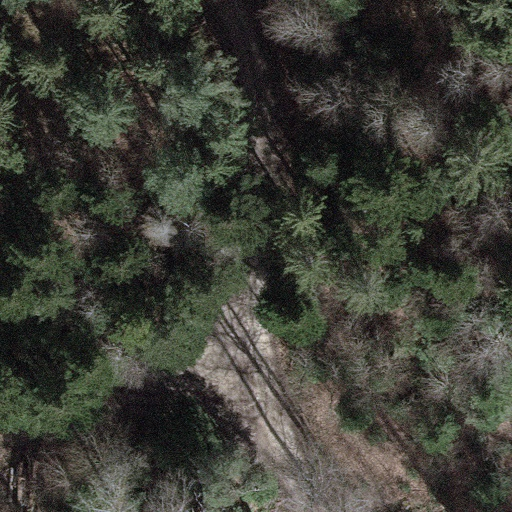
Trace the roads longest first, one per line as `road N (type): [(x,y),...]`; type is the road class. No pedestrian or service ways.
road 1 (track): [(263,379),(256,183),(199,0)]
road 2 (track): [(263,379),(0,439)]
road 3 (track): [(329,511),(263,379)]
